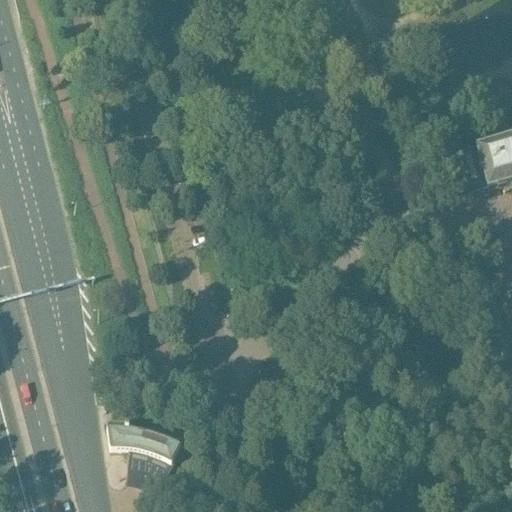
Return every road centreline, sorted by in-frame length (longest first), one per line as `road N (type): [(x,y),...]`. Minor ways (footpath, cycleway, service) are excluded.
road 1 (unclassified): [(249,511),(115,0)]
road 2 (trunk): [(78,438),(65,279),(0,17)]
road 3 (trunk): [(78,438),(0,153)]
road 4 (trunk): [(0,280),(58,511)]
